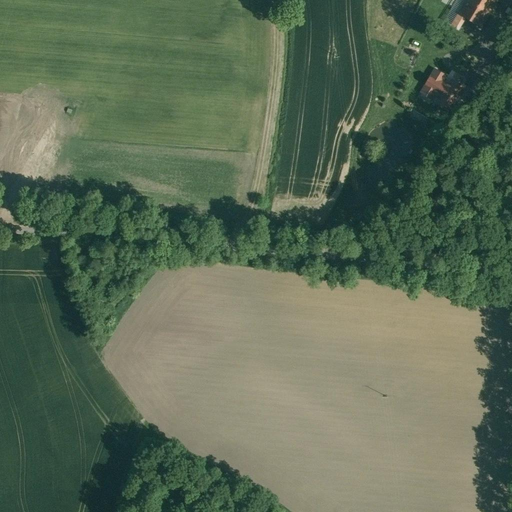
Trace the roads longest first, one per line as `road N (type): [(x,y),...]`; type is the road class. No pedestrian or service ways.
road 1 (unclassified): [(0,231),(511,270)]
road 2 (track): [(279,0),(264,250)]
